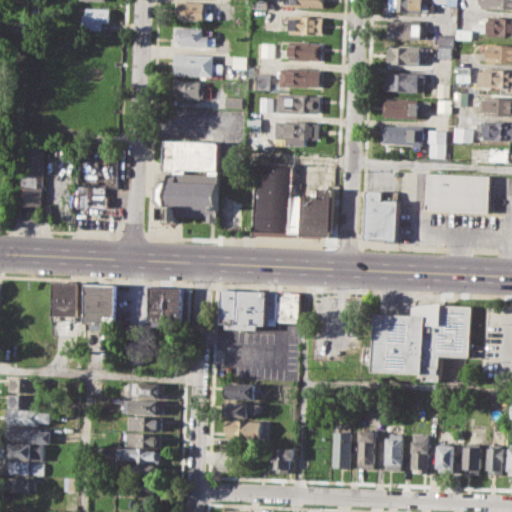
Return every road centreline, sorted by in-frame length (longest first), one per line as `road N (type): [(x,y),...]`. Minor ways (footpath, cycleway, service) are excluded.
road 1 (primary): [(0,250),(511,276)]
road 2 (residential): [(196,489),(511,498)]
road 3 (residential): [(359,0),(348,269)]
road 4 (residential): [(132,258),(141,0)]
road 5 (residential): [(205,261),(194,511)]
